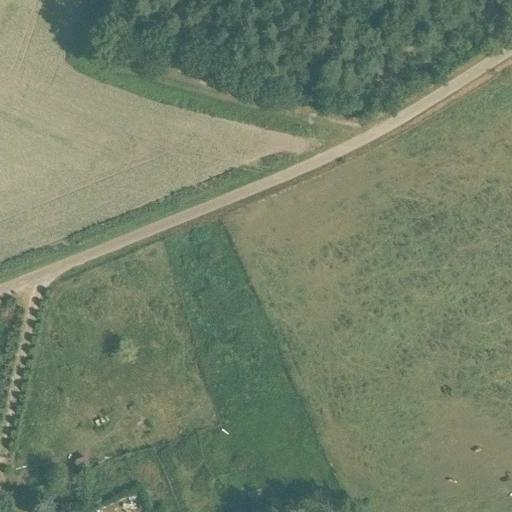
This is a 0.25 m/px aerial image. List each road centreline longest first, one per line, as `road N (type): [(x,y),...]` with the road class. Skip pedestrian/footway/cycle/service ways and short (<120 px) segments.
road 1 (unclassified): [(0,298),(350,145),(511,46)]
road 2 (track): [(372,133),(95,52)]
road 3 (track): [(37,284),(0,482)]
